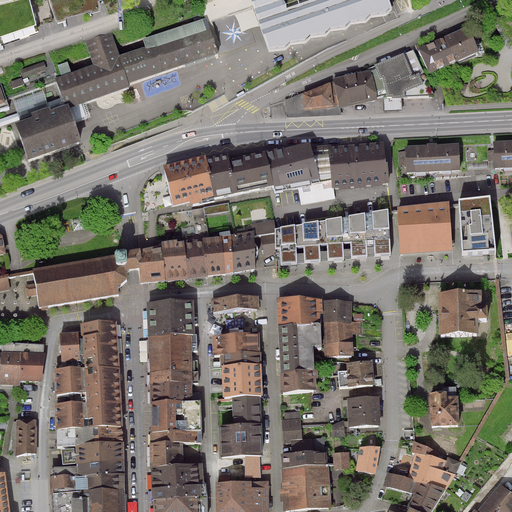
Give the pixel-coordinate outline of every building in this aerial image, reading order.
[(0,0),(0,36),(36,26),(53,22),(46,0),(45,0),(36,3),(34,0),(0,0)] [(101,0),(49,0),(55,21),(56,21),(57,23),(66,21),(66,18),(91,11),(91,14),(100,11),(100,9),(101,8),(99,1),(101,0)] [(389,0),(250,0),(269,52),(285,50),(291,45),(306,43),(311,38),(326,37),(331,31),(347,30),(351,24),(367,22),(372,18),(386,16),(393,8),(389,0)] [(511,15),(500,20),(511,42),(511,15)] [(218,53),(206,17),(143,39),(146,47),(119,56),(111,33),(86,42),(94,64),(71,72),(67,62),(58,65),(61,76),(55,78),(62,97),(64,103),(65,105),(68,103),(70,108),(131,87),(129,83),(218,53)] [(468,25),(418,48),(430,73),(479,51),(468,25)] [(36,26),(0,36),(0,41),(1,44),(38,34),(36,26)] [(376,69),(371,71),(374,81),(383,78),(387,98),(402,97),(434,97),(433,93),(413,49),(404,53),(404,52),(374,64),(376,69)] [(44,61),(20,70),(23,77),(46,69),(44,61)] [(332,78),(333,81),(340,108),(378,99),(377,97),(374,81),(371,71),(370,70),(332,78)] [(22,77),(10,82),(13,89),(24,84),(22,77)] [(383,78),(374,81),(377,97),(384,96),(384,98),(387,98),(383,78)] [(0,109),(9,107),(0,80),(0,109)] [(334,107),(286,112),(286,118),(341,115),(340,108),(333,81),(331,82),(334,107)] [(331,82),(285,100),(286,112),(334,107),(331,82)] [(0,118),(0,125),(32,115),(31,112),(49,106),(50,108),(64,103),(62,97),(47,102),(43,90),(14,101),(18,113),(0,118)] [(387,98),(384,98),(384,111),(402,110),(402,97),(387,98)] [(33,116),(15,122),(28,159),(82,141),(70,108),(68,103),(65,105),(51,110),(50,108),(49,106),(31,112),(32,115),(33,116)] [(511,144),(494,146),(495,175),(511,173),(511,144)] [(385,145),(331,150),(335,194),(389,188),(385,145)] [(320,187),(311,151),(310,146),(265,155),(272,189),(273,196),(299,191),(320,187)] [(460,148),(407,150),(408,178),(461,176),(460,148)] [(335,194),(331,150),(311,151),(320,187),(299,191),(302,206),(337,200),(335,194)] [(272,189),(265,155),(230,163),(237,196),(268,190),(272,189)] [(237,196),(230,163),(229,157),(207,162),(214,201),(237,196)] [(214,201),(207,162),(206,159),(164,169),(175,209),(214,201)] [(172,205),(169,196),(151,200),(153,208),(154,208),(155,209),(156,209),(172,205)] [(228,203),(204,207),(205,215),(230,211),(228,203)] [(461,206),(465,258),(497,255),(493,204),(461,206)] [(448,207),(394,211),(397,256),(406,256),(437,253),(451,252),(448,207)] [(389,239),(388,209),(365,214),(366,241),(374,240),(375,248),(375,254),(390,254),(389,239)] [(366,241),(365,214),(342,218),(343,243),(351,242),(351,250),(351,257),(367,256),(367,255),(375,254),(375,248),(366,248),(366,241)] [(94,217),(73,220),(74,231),(96,227),(94,217)] [(343,243),(342,218),(318,222),(319,245),(327,244),(328,252),(328,259),(344,258),(343,257),(351,257),(351,250),(343,250),(343,243)] [(275,222),(251,226),(253,236),(254,236),(261,235),(263,248),(263,257),(275,255),(275,248),(275,232),(275,229),(275,222)] [(319,245),(318,222),(295,226),(296,247),(304,246),(304,254),(305,261),(320,260),(320,259),(328,259),(328,252),(320,252),(319,245)] [(296,247),(295,226),(275,229),(275,232),(275,248),(280,248),(281,264),(297,263),(297,262),(305,261),(304,254),(297,254),(296,247)] [(253,236),(232,239),(234,276),(254,274),(254,236),(253,236)] [(232,239),(223,240),(226,277),(234,276),(232,239)] [(223,240),(205,241),(208,281),(227,279),(226,277),(223,240)] [(205,241),(185,243),(189,283),(208,281),(205,241)] [(161,245),(162,252),(165,285),(189,283),(185,243),(161,245)] [(144,254),(139,255),(141,274),(141,287),(149,287),(165,285),(162,252),(155,253),(144,254)] [(129,256),(121,257),(123,268),(124,276),(131,275),(133,275),(141,274),(139,255),(129,256)] [(121,257),(111,259),(34,270),(32,270),(35,284),(26,285),(27,291),(28,297),(37,295),(38,310),(118,298),(117,290),(125,284),(124,276),(123,268),(121,257)] [(8,274),(6,274),(6,272),(0,272),(0,292),(10,291),(8,274)] [(487,293),(438,296),(439,309),(440,337),(479,336),(479,323),(489,323),(487,293)] [(259,299),(209,302),(210,316),(260,313),(259,299)] [(323,302),(276,301),(278,329),(323,329),(323,325),(323,302)] [(352,304),(323,302),(323,325),(362,326),(362,314),(352,313),(352,304)] [(194,308),(147,309),(149,340),(191,339),(195,339),(194,308)] [(117,324),(82,326),(83,343),(84,364),(84,371),(119,370),(117,324)] [(362,326),(323,325),(323,329),(325,349),(326,359),(355,358),(353,334),(363,333),(362,326)] [(323,329),(278,329),(280,375),(316,373),(315,349),(325,349),(323,329)] [(79,343),(78,335),(60,336),(62,365),(84,364),(83,343),(79,343)] [(261,336),(213,338),(213,349),(214,359),(221,359),(261,357),(261,336)] [(191,339),(149,340),(151,375),(193,373),(191,339)] [(30,346),(3,344),(1,366),(1,376),(0,386),(22,387),(23,381),(33,382),(43,383),(45,347),(30,346)] [(261,357),(221,359),(221,372),(261,371),(261,363),(261,357)] [(373,364),(346,366),(348,391),(375,389),(373,364)] [(119,370),(84,371),(86,397),(86,405),(121,404),(119,370)] [(84,371),(55,372),(56,398),(86,397),(84,371)] [(261,371),(221,372),(222,386),(222,401),(231,401),(261,400),(261,371)] [(151,375),(152,386),(193,386),(193,373),(151,375)] [(317,390),(316,373),(280,375),(281,392),(311,390),(317,390)] [(193,386),(152,386),(152,404),(178,404),(192,404),(201,404),(201,394),(193,394),(193,386)] [(447,394),(430,396),(433,429),(463,426),(461,399),(447,400),(447,394)] [(380,399),(347,400),(348,429),(381,428),(380,399)] [(261,400),(231,401),(231,419),(222,419),(222,427),(236,427),(262,426),(262,413),(261,400)] [(121,404),(86,405),(87,431),(98,431),(122,429),(121,404)] [(178,404),(152,404),(151,435),(177,435),(198,434),(202,434),(201,404),(192,404),(178,404)] [(86,405),(54,407),(56,433),(87,431),(86,405)] [(285,420),(282,420),(283,443),(291,443),(290,440),(302,439),(301,419),(302,419),(302,414),(300,414),(285,415),(285,420)] [(39,456),(37,420),(15,421),(16,439),(17,457),(39,456)] [(344,420),(333,425),(334,435),(345,435),(344,420)] [(262,426),(236,427),(222,427),(223,459),(245,459),(258,458),(263,458),(262,442),(262,426)] [(123,445),(122,429),(98,431),(99,446),(123,445)] [(87,431),(56,433),(56,449),(77,448),(99,446),(98,431),(87,431)] [(177,435),(151,435),(151,446),(183,447),(198,447),(198,434),(177,435)] [(291,446),(291,452),(325,450),(324,438),(302,439),(290,440),(291,443),(291,446)] [(432,457),(434,450),(414,441),(410,453),(414,453),(432,457)] [(124,455),(123,445),(99,446),(77,448),(77,450),(61,451),(62,457),(62,464),(78,463),(79,468),(125,465),(124,455)] [(151,446),(151,470),(184,467),(183,447),(151,446)] [(381,447),(360,446),(356,470),(376,474),(381,447)] [(291,452),(282,452),(283,463),(283,469),(325,466),(325,450),(291,452)] [(434,450),(432,457),(446,462),(444,469),(456,474),(458,471),(462,462),(434,450)] [(414,453),(407,478),(417,481),(446,492),(456,474),(444,469),(446,462),(432,457),(414,453)] [(350,454),(334,455),(335,471),(351,470),(350,454)] [(259,484),(258,458),(245,459),(246,485),(259,484)] [(125,465),(79,468),(79,470),(79,479),(125,476),(125,465)] [(184,467),(151,470),(152,480),(152,489),(199,488),(204,487),(204,477),(203,466),(184,467)] [(325,466),(283,469),(285,491),(285,511),(286,511),(332,509),(329,466),(325,466)] [(52,484),(53,497),(125,492),(125,484),(125,476),(79,479),(79,470),(52,472),(52,484)] [(0,473),(0,511),(8,511),(7,493),(5,473),(0,473)] [(407,478),(392,473),(388,486),(412,493),(417,481),(407,478)] [(412,493),(407,505),(421,511),(432,511),(446,492),(417,481),(412,493)] [(246,485),(215,486),(215,511),(269,511),(269,484),(259,484),(246,485)] [(511,511),(511,492),(509,490),(502,484),(477,511),(511,511)] [(152,489),(154,504),(207,501),(206,487),(204,487),(199,488),(152,489)] [(125,511),(126,510),(125,492),(53,497),(53,511),(125,511)] [(207,511),(207,501),(154,504),(154,511),(207,511)]
